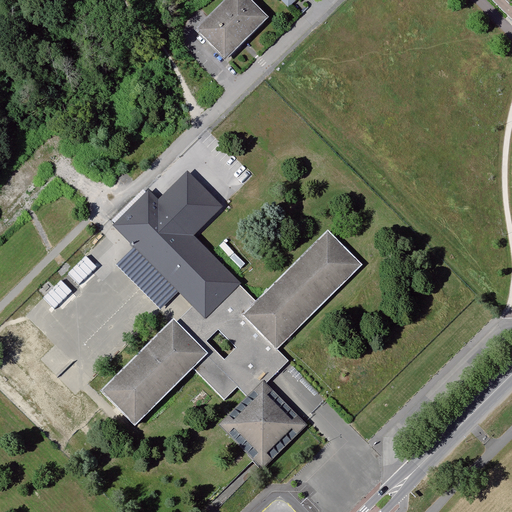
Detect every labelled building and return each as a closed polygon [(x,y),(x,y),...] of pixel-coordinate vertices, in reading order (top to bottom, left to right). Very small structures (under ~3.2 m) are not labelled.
[(244,0),(231,0),(198,32),(224,59),(264,21),(244,0)] [(296,0),(279,0),(288,8),(296,0)] [(330,232),(258,302),(242,287),(244,285),(196,237),(225,208),(191,173),(161,202),(151,192),(148,195),(145,191),(114,221),(118,226),(115,229),(137,251),(179,293),(193,308),(179,322),(177,320),(104,393),(138,427),(197,369),(227,400),(239,388),(249,398),(221,426),(265,470),(309,426),(269,385),(292,363),(279,349),(363,266),(330,232)] [(179,293),(137,251),(120,268),(162,310),(179,293)] [(71,272),(82,284),(99,267),(88,255),(71,272)] [(64,279),(46,296),(57,307),(74,290),(64,279)]
